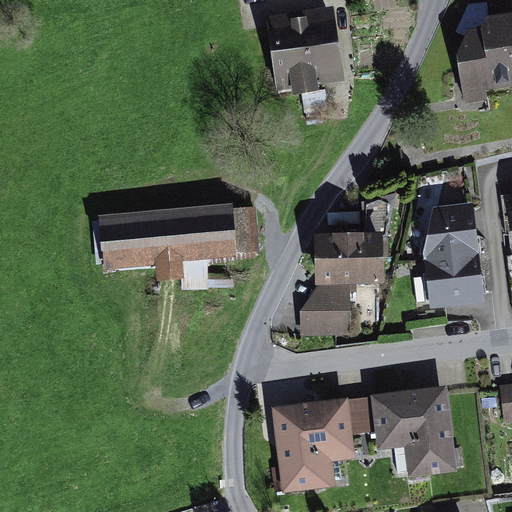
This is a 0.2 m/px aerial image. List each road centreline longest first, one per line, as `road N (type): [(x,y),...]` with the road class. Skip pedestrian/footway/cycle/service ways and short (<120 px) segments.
road 1 (residential): [(238,358),(284,252),(404,73),(433,0)]
road 2 (residential): [(238,358),(280,372),(511,345)]
road 3 (residential): [(241,511),(229,467),(238,358)]
